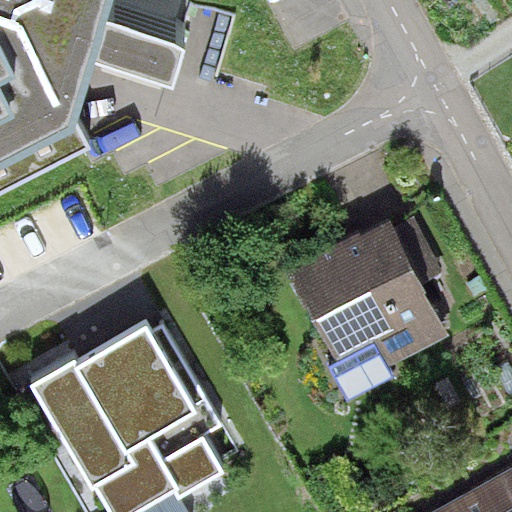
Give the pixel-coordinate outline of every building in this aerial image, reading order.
[(0,0),(0,130),(70,95),(99,0),(0,0)] [(0,193),(95,144),(70,95),(0,130),(0,193)] [(389,202),(287,254),(335,346),(327,350),(351,397),(406,369),(401,361),(455,333),(421,268),(444,256),(415,200),(394,211),(389,202)] [(158,323),(152,312),(83,352),(77,342),(30,369),(113,511),(123,511),(227,452),(211,425),(223,417),(166,319),(158,323)] [(511,511),(511,466),(425,511),(511,511)]
